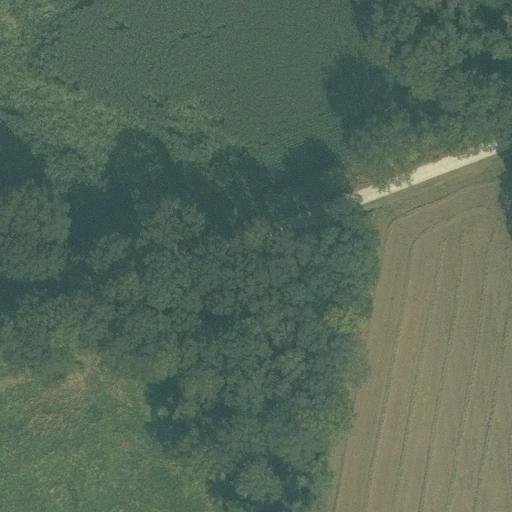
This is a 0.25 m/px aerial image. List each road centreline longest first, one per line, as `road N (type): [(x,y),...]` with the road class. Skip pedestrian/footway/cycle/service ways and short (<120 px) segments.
road 1 (track): [(0,336),(511,140)]
road 2 (track): [(117,289),(0,219)]
